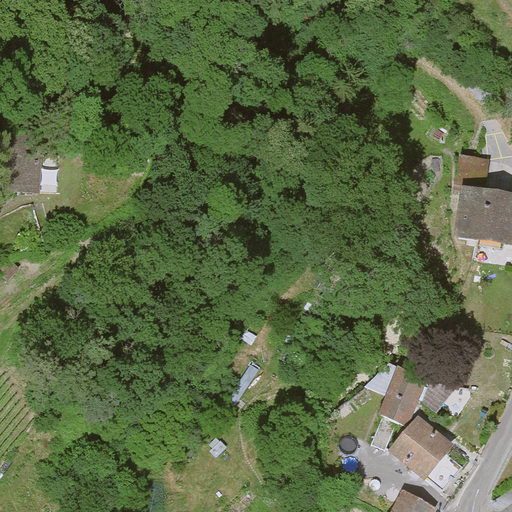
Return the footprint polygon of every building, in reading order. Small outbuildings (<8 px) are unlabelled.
[(4,135),(4,191),(44,191),(43,135),(4,135)] [(511,204),(467,200),(461,256),(511,261),(511,204)] [(396,377),(383,427),(416,435),(428,385),(396,377)] [(416,435),(398,458),(450,499),(476,464),(424,424),(416,435)] [(441,511),(405,495),(397,511),(441,511)]
